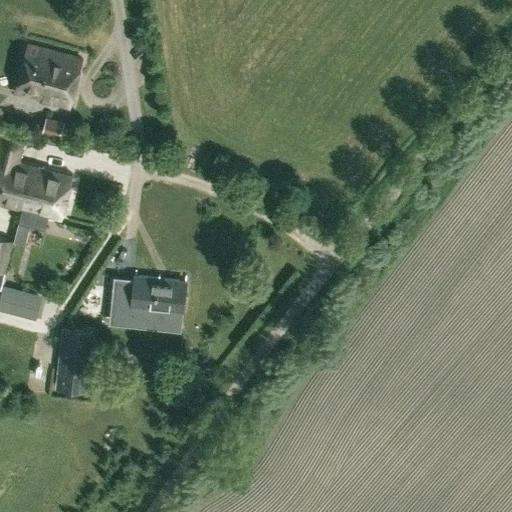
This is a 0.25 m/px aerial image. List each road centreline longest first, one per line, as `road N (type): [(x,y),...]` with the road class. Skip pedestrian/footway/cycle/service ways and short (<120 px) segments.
road 1 (residential): [(337,257),(154,511)]
road 2 (residential): [(511,47),(337,257)]
road 3 (residential): [(337,257),(219,188),(142,167)]
road 4 (residential): [(142,167),(113,0)]
